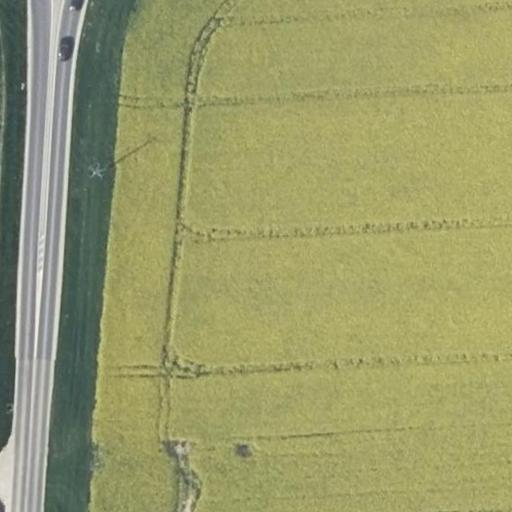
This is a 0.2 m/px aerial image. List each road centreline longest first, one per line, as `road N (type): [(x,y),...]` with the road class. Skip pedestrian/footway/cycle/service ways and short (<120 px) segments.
road 1 (primary): [(24,457),(68,0)]
road 2 (primary): [(32,0),(17,344),(24,457)]
